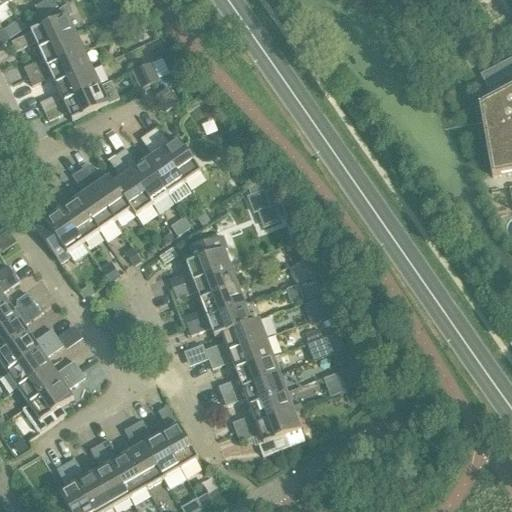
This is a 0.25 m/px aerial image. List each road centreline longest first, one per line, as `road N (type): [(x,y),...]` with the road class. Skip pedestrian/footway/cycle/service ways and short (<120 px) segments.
road 1 (secondary): [(511,409),(229,0)]
road 2 (residential): [(129,393),(19,227),(6,198),(12,177)]
road 3 (residential): [(12,177),(150,88)]
